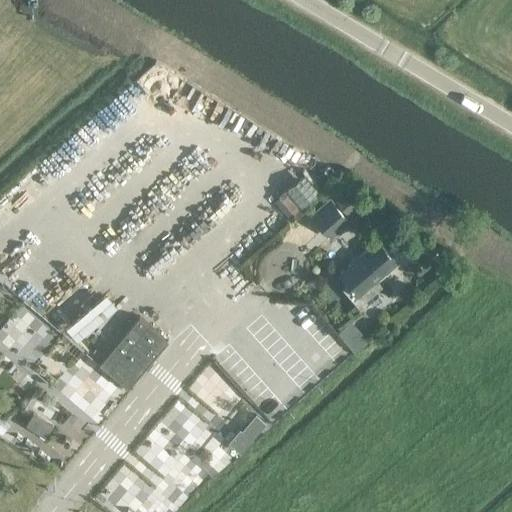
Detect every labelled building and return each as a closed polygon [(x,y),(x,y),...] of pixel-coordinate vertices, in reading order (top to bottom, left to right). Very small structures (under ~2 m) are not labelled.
[(292,228),(309,217),(297,199),(281,210),(292,228)] [(346,219),(330,200),(312,216),(328,234),(346,219)] [(412,243),(389,218),(377,228),(400,254),(412,243)] [(394,261),(376,241),(338,273),(347,284),(342,288),(357,305),(379,285),(374,280),(394,261)] [(365,310),(371,321),(390,310),(384,299),(365,310)] [(139,316),(99,364),(128,388),(168,341),(139,316)] [(0,355),(11,361),(20,343),(0,333),(0,355)] [(330,369),(348,353),(337,340),(319,356),(330,369)] [(21,378),(2,425),(0,423),(0,446),(39,463),(53,430),(73,439),(82,418),(70,413),(68,417),(47,408),(56,388),(23,374),(25,368),(17,364),(12,374),(21,378)] [(71,364),(60,371),(69,384),(80,377),(71,364)]
